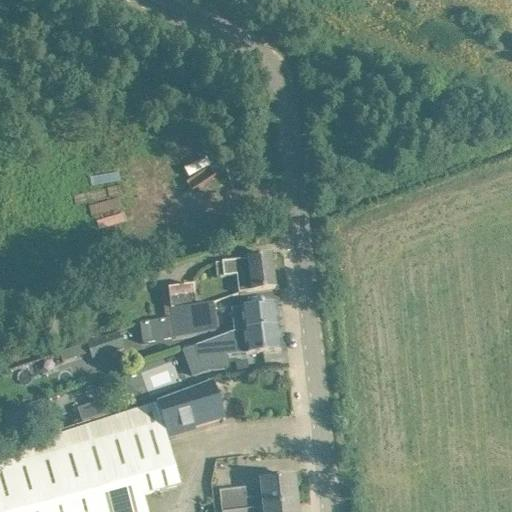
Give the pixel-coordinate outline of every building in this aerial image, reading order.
[(236,277),(238,295),(274,290),(270,257),(215,264),(217,279),(236,277)] [(161,289),(165,318),(196,308),(195,304),(193,285),(168,289),(161,289)] [(210,302),(195,304),(196,308),(165,318),(165,320),(172,319),(173,329),(174,338),(216,333),(210,302)] [(275,305),(231,310),(234,333),(239,332),(243,331),(278,327),(275,305)] [(96,325),(81,328),(84,341),(99,338),(96,325)] [(243,331),(239,332),(234,333),(224,336),(194,348),(198,360),(227,357),(245,356),(281,352),(278,327),(243,331)] [(92,361),(123,350),(118,334),(86,345),(92,361)] [(47,339),(33,343),(36,354),(51,349),(47,339)] [(71,350),(59,355),(62,364),(74,360),(71,350)] [(124,375),(99,384),(102,393),(128,385),(124,375)] [(155,400),(157,410),(0,456),(0,511),(145,511),(141,496),(179,487),(165,436),(223,419),(212,383),(155,400)] [(98,398),(67,404),(69,415),(100,409),(98,398)] [(7,429),(45,416),(40,402),(2,415),(7,429)] [(220,511),(239,511),(297,505),(294,478),(259,482),(261,499),(246,500),(245,490),(219,493),(220,511)]
